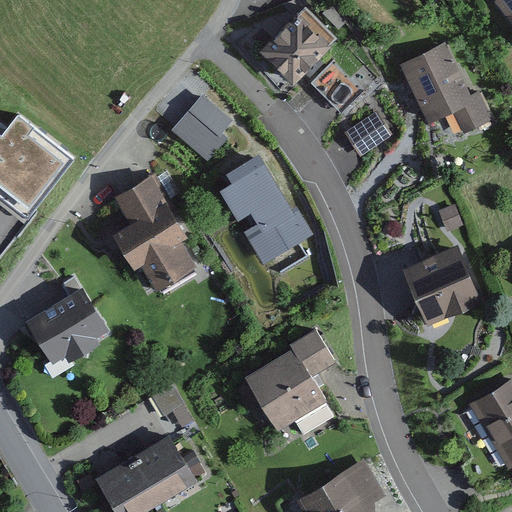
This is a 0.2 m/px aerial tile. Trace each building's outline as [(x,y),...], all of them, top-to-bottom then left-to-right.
[(272,0),(246,0),(245,1),(251,15),(275,4),(272,0)] [(511,0),(494,0),(492,2),(511,28),(511,0)] [(302,7),(255,55),(293,91),(340,42),(302,7)] [(444,42),(398,63),(427,128),(445,120),(454,140),(496,121),(483,94),(470,100),(444,42)] [(203,95),(174,132),(211,161),(229,139),(222,134),(233,119),(203,95)] [(381,111),(344,135),(363,163),(399,139),(381,111)] [(0,119),(0,199),(28,220),(74,159),(17,116),(9,126),(0,119)] [(267,165),(220,196),(267,268),(314,237),(267,165)] [(147,183),(118,201),(130,222),(112,233),(153,301),(201,273),(147,183)] [(462,248),(406,269),(428,328),(484,307),(462,248)] [(80,289),(25,321),(50,365),(106,333),(80,289)] [(311,333),(237,380),(274,438),(293,426),(303,443),(337,422),(308,376),(330,362),(311,333)] [(511,383),(462,413),(498,474),(511,466),(511,383)] [(169,435),(94,480),(113,511),(149,511),(198,483),(169,435)] [(364,462),(294,500),(301,511),(374,511),(374,503),(384,496),(364,462)]
